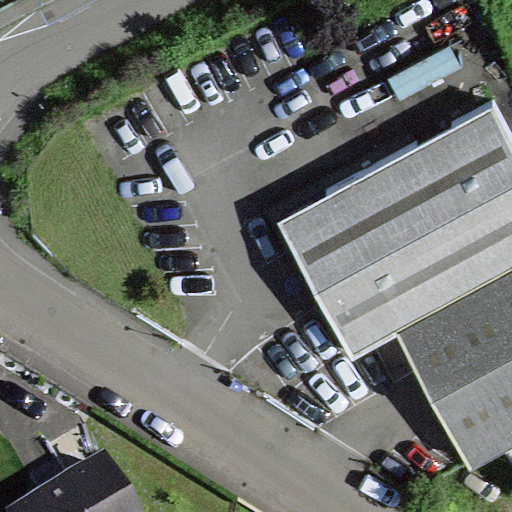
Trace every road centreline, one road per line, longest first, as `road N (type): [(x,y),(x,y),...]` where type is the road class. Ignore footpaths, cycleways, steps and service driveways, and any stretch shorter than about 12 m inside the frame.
road 1 (residential): [(333,511),(0,286)]
road 2 (residential): [(149,0),(0,79)]
